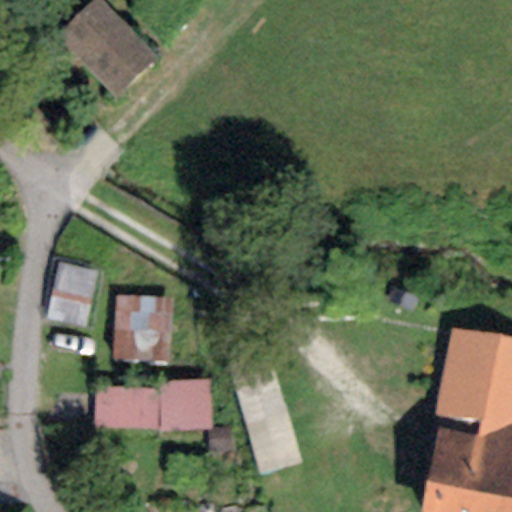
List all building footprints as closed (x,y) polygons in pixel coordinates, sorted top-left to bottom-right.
[(156,53),(100,0),(92,0),(54,40),(114,97),(156,53)] [(95,271),(56,264),(46,319),(85,327),(95,271)] [(174,298),(117,293),(111,359),(169,364),(174,298)] [(511,511),(511,338),(449,326),(431,415),(440,417),(420,511),(511,511)] [(260,476),(301,464),(272,364),(230,376),(260,476)] [(208,381),(95,380),(94,431),(208,431),(208,381)]
